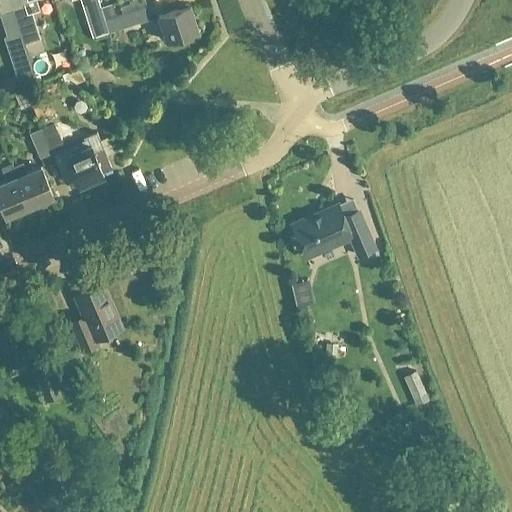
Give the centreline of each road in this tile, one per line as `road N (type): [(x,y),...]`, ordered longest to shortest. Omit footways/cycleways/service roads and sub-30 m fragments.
road 1 (residential): [(0,269),(267,157),(294,124),(293,102)]
road 2 (residential): [(293,102),(403,56),(436,34),(457,0)]
